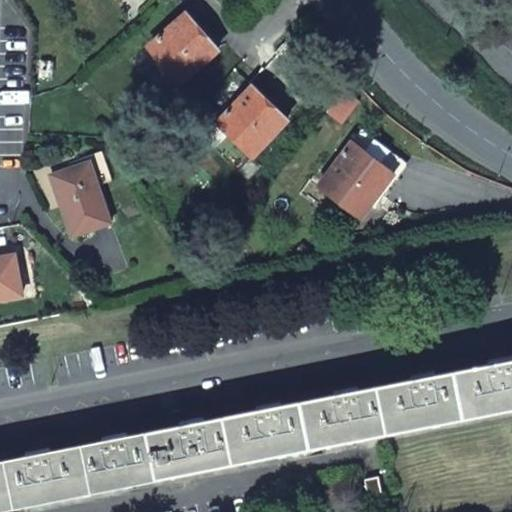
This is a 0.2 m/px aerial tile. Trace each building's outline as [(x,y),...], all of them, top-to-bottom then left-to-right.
[(511,15),(493,36),(508,51),(511,47),(511,15)] [(180,84),(216,53),(199,34),(183,16),(146,49),(180,84)] [(217,125),(254,157),(285,122),(267,105),(248,89),(217,125)] [(319,186),(362,217),(395,175),(374,159),(352,143),(319,186)] [(50,181),(75,245),(115,229),(90,165),(50,181)] [(0,259),(0,300),(21,296),(16,257),(0,259)] [(0,510),(368,436),(511,407),(511,357),(0,461),(0,510)] [(382,506),(377,477),(362,480),(367,508),(382,506)]
